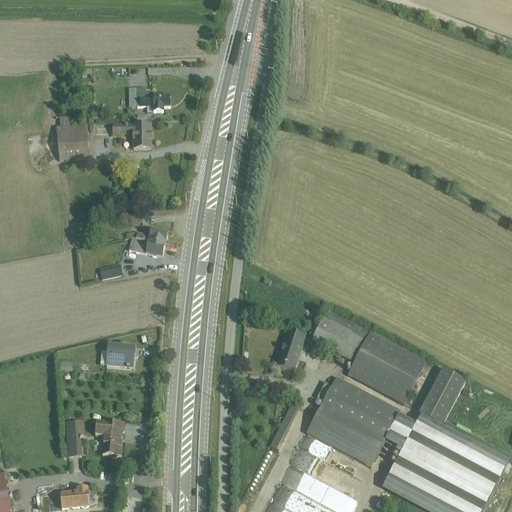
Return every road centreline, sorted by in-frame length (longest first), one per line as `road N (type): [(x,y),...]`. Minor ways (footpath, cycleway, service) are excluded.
road 1 (unclassified): [(222,511),(232,311),(266,88),(264,39),(251,1)]
road 2 (primary): [(186,484),(198,287),(251,1)]
road 3 (unknown): [(226,376),(304,390),(310,398),(255,511)]
road 4 (track): [(511,45),(388,0)]
